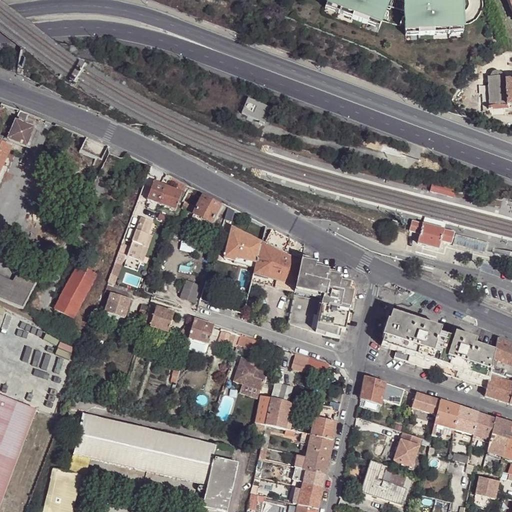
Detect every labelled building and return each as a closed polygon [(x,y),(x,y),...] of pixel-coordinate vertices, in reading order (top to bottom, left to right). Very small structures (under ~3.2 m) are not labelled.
[(328,0),(328,2),(341,7),(340,9),(353,14),(352,18),(367,23),(369,18),(382,22),(383,18),(385,13),(389,4),(383,2),(383,0),(328,0)] [(409,0),(410,9),(404,9),(405,19),(405,24),(405,29),(418,28),(419,34),(435,34),(435,29),(449,29),(449,27),(463,26),(462,7),(456,7),(455,0),(409,0)] [(341,7),(328,2),(326,8),(352,18),(353,14),(340,9),(341,7)] [(369,18),(367,23),(379,28),(382,22),(369,18)] [(503,60),(503,53),(481,54),(481,61),(503,60)] [(505,107),(504,81),(504,78),(502,78),(501,77),(500,74),(497,73),(494,73),(491,75),(491,78),(488,79),(489,111),(507,110),(507,107),(505,107)] [(265,125),(271,108),(245,99),(239,116),(265,125)] [(28,114),(21,111),(17,121),(24,124),(28,114)] [(24,124),(17,121),(9,139),(27,147),(35,129),(24,124)] [(90,139),(82,136),(75,149),(83,152),(90,139)] [(0,177),(13,149),(0,143),(0,177)] [(83,152),(75,149),(65,173),(87,182),(98,159),(83,152)] [(185,191),(188,185),(172,177),(170,183),(185,191)] [(182,194),(168,188),(165,187),(153,182),(147,199),(175,210),(182,194)] [(454,190),(431,184),(430,190),(429,192),(452,198),(452,196),(454,190)] [(197,209),(195,215),(194,215),(211,224),(221,207),(204,198),(197,209)] [(182,208),(195,215),(197,209),(185,203),(182,208)] [(128,255),(140,259),(146,245),(149,246),(154,234),(149,233),(146,232),(150,219),(142,216),(128,255)] [(422,225),(443,230),(445,225),(424,219),(422,225)] [(420,234),(422,225),(412,222),(409,231),(420,234)] [(441,239),(443,230),(422,225),(420,234),(417,244),(424,246),(438,249),(440,241),(441,239)] [(255,264),(261,242),(231,227),(223,259),(234,262),(235,259),(255,264)] [(453,233),(443,230),(441,239),(443,239),(442,242),(451,244),(452,238),(453,233)] [(481,244),(482,242),(455,235),(452,246),(479,254),(479,252),(481,246),(481,244)] [(254,269),(251,281),(294,292),(300,262),(301,259),(304,247),(288,239),(285,254),(261,242),(255,264),(254,269)] [(146,245),(140,259),(144,261),(149,246),(146,245)] [(0,299),(23,310),(45,269),(27,259),(16,280),(15,282),(0,275),(0,299)] [(254,269),(255,264),(235,259),(234,262),(234,264),(254,269)] [(300,262),(294,292),(287,324),(325,336),(339,339),(340,332),(344,333),(353,293),(348,292),(350,284),(341,281),(341,279),(327,276),(328,272),(314,269),(315,265),(300,262)] [(73,319),(96,275),(78,265),(55,309),(73,319)] [(121,278),(120,282),(134,288),(135,283),(121,278)] [(186,282),(180,299),(194,304),(199,287),(186,282)] [(131,299),(134,290),(115,283),(114,287),(112,293),(131,299)] [(124,318),(131,299),(112,293),(105,312),(117,316),(124,318)] [(147,315),(149,308),(142,306),(140,313),(147,315)] [(156,308),(150,306),(149,308),(147,315),(144,325),(150,328),(156,308)] [(174,315),(156,308),(150,328),(168,334),(174,315)] [(117,316),(105,312),(104,318),(115,322),(117,316)] [(495,353),(495,352),(476,346),(476,345),(455,338),(454,339),(440,335),(441,330),(392,314),(389,322),(387,322),(382,338),(383,338),(381,347),(395,352),(393,359),(487,389),(490,374),(495,353)] [(213,328),(194,321),(188,339),(209,345),(213,328)] [(228,345),(236,347),(240,336),(232,334),(228,345)] [(258,353),(261,343),(240,336),(236,347),(237,347),(238,346),(258,353)] [(511,344),(498,339),(495,352),(495,353),(490,374),(505,379),(505,376),(511,378),(511,344)] [(184,354),(186,347),(180,345),(178,352),(179,352),(184,354)] [(177,378),(184,354),(179,352),(172,377),(177,378)] [(309,359),(295,354),(292,364),(290,372),(305,376),(306,373),(307,368),(306,368),(309,359)] [(234,381),(243,384),(261,391),(262,391),(269,371),(251,365),(252,361),(242,358),(234,381)] [(310,359),(307,368),(306,373),(324,379),(325,375),(326,374),(329,366),(310,359)] [(505,379),(490,374),(487,389),(485,397),(509,404),(511,395),(511,378),(505,376),(505,379)] [(365,377),(360,399),(362,400),(380,405),(383,406),(384,401),(387,401),(387,400),(394,401),(394,396),(402,398),(404,390),(365,377)] [(261,391),(243,384),(241,388),(259,395),(261,391)] [(274,384),(271,399),(287,403),(292,389),(274,384)] [(413,409),(436,417),(439,401),(417,394),(413,409)] [(266,426),(271,399),(261,396),(256,421),(255,424),(260,425),(259,432),(264,433),(266,426)] [(0,397),(0,510),(38,411),(0,397)] [(271,399),(266,426),(271,427),(286,430),(291,404),(287,403),(271,399)] [(380,405),(362,400),(360,407),(379,413),(380,405)] [(454,431),(459,408),(439,401),(436,417),(434,426),(442,428),(445,429),(451,430),(454,431)] [(291,404),(286,430),(296,433),(302,407),(291,404)] [(316,407),(314,418),(336,423),(338,412),(316,407)] [(478,414),(459,408),(454,431),(473,436),(478,414)] [(214,456),(216,445),(83,413),(74,452),(76,452),(90,456),(207,484),(214,456)] [(490,441),(495,419),(478,414),(473,436),(476,437),(490,441)] [(314,418),(310,436),(332,441),(336,423),(314,418)] [(511,424),(495,419),(490,441),(488,453),(511,460),(511,424)] [(402,426),(395,424),(393,430),(400,432),(402,426)] [(432,434),(432,436),(439,438),(441,430),(442,428),(434,426),(432,434)] [(310,436),(303,434),(301,445),(300,446),(307,448),(310,436)] [(422,439),(403,434),(394,461),(413,468),(422,439)] [(332,441),(310,436),(307,448),(329,453),(332,441)] [(232,449),(216,445),(214,456),(230,460),(232,449)] [(329,453),(307,448),(307,452),(305,458),(327,463),(329,453)] [(71,470),(82,473),(86,474),(90,456),(76,452),(71,470)] [(258,460),(259,454),(251,452),(247,470),(255,471),(258,460)] [(452,460),(465,463),(466,457),(453,454),(452,460)] [(230,460),(214,456),(207,484),(202,505),(227,511),(238,461),(230,460)] [(303,470),(305,458),(296,456),(294,468),(303,470)] [(430,457),(426,476),(445,481),(448,466),(449,462),(430,457)] [(324,476),(327,463),(305,458),(303,470),(305,471),(324,476)] [(463,470),(465,463),(452,460),(450,460),(449,462),(448,466),(463,470)] [(382,466),(370,462),(360,494),(401,507),(407,491),(381,483),(377,481),(382,466)] [(53,466),(47,492),(64,497),(71,470),(53,466)] [(377,481),(381,483),(386,467),(382,466),(377,481)] [(72,511),(82,473),(71,470),(64,497),(60,511),(72,511)] [(322,488),(324,476),(305,471),(304,476),(302,483),(322,488)] [(426,476),(421,496),(441,501),(445,481),(426,476)] [(499,481),(479,476),(475,493),(494,498),(499,481)] [(317,510),(322,488),(302,483),(301,491),(297,505),(317,510)] [(297,505),(301,491),(295,490),(292,504),(297,505)] [(60,511),(64,497),(47,492),(42,511),(60,511)] [(494,498),(475,493),(473,502),(492,507),(494,498)] [(421,511),(423,502),(417,501),(415,511),(421,511)]
